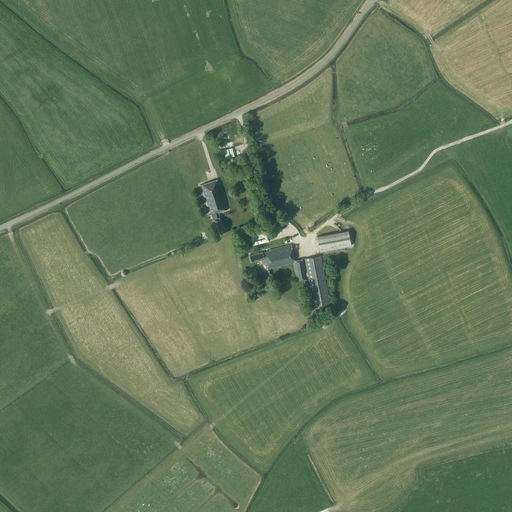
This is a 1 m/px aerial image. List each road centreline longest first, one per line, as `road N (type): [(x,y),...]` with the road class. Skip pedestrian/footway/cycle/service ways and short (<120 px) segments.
road 1 (unclassified): [(0,229),(293,84),(331,55),(373,0)]
road 2 (track): [(298,251),(436,151),(511,122)]
